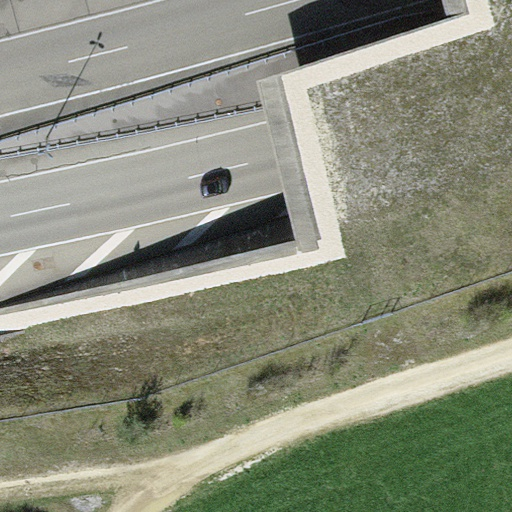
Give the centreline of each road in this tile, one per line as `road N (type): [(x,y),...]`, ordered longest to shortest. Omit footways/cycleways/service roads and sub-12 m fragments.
road 1 (motorway): [(0,213),(278,155),(511,93)]
road 2 (track): [(511,352),(188,462),(127,511)]
road 3 (motorway): [(286,0),(0,78)]
road 4 (track): [(32,477),(188,462)]
